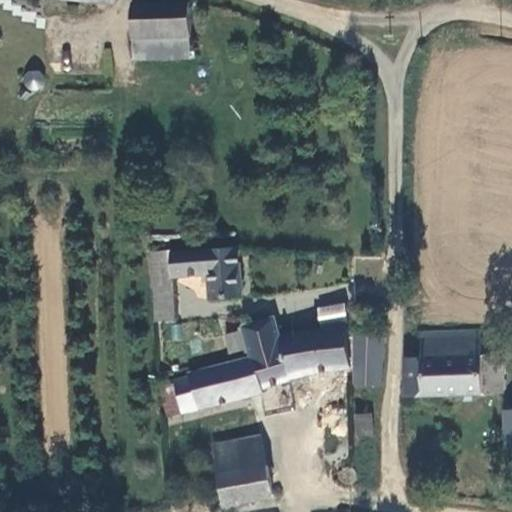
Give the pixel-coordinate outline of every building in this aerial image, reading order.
[(134,37),(187,36),(190,36),(189,0),(176,0),(130,1),(131,37),(134,37)] [(135,55),(143,55),(188,54),(187,36),(134,37),(135,55)] [(33,91),(40,88),(41,77),(36,72),(28,73),(25,76),(22,85),(24,90),(33,91)] [(239,296),(235,246),(169,249),(171,276),(207,273),(208,299),(239,296)] [(174,318),(171,276),(169,249),(147,250),(152,319),(174,318)] [(278,338),(273,317),(242,324),(249,357),(186,372),(187,376),(171,380),(172,384),(178,412),(261,392),(259,385),(349,364),(345,325),(319,328),(278,338)] [(467,354),(501,354),(501,328),(467,329),(467,354)] [(467,329),(439,329),(439,355),(444,355),(467,354),(467,329)] [(354,382),(378,383),(381,336),(354,335),(354,382)] [(446,394),(502,392),(501,354),(467,354),(444,355),(446,394)] [(403,396),(446,394),(444,355),(439,355),(402,357),(403,396)] [(165,415),(178,412),(172,384),(159,387),(165,415)] [(368,412),(355,412),(355,433),(369,433),(368,412)] [(212,445),(218,474),(265,465),(259,436),(212,445)] [(265,465),(218,474),(223,503),(270,494),(265,465)] [(344,485),(356,486),(355,468),(345,467),(338,472),(338,481),(344,485)]
